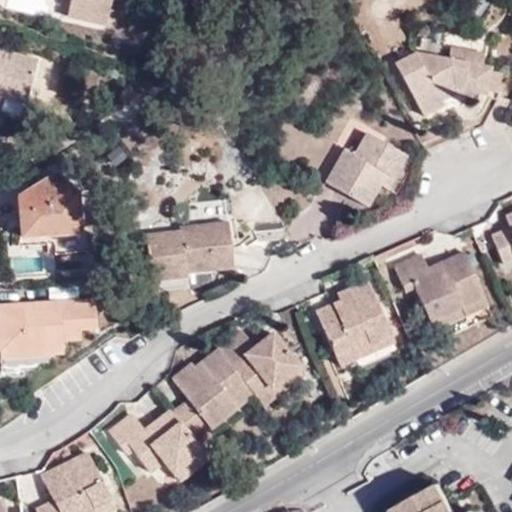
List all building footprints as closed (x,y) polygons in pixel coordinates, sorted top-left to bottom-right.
[(69,0),(68,6),(108,14),(110,0),(69,0)] [(106,24),(108,14),(68,6),(66,16),(106,24)] [(0,60),(11,64),(14,52),(0,47),(0,60)] [(442,104),(439,99),(435,92),(453,85),(471,88),(483,91),(488,64),(413,51),(394,61),(421,115),(442,104)] [(0,94),(1,94),(25,102),(38,59),(14,52),(11,64),(0,60),(0,94)] [(435,92),(439,99),(453,92),(470,95),(471,88),(453,85),(435,92)] [(384,172),(391,176),(404,154),(365,132),(352,152),(344,147),(323,181),(365,205),(377,184),(384,172)] [(384,188),(391,176),(384,172),(377,184),(384,188)] [(65,192),(76,192),(58,173),(18,194),(20,236),(79,232),(78,211),(65,211),(65,192)] [(78,211),(76,192),(65,192),(65,211),(78,211)] [(511,212),(504,216),(509,227),(491,235),(503,263),(511,258),(511,212)] [(148,281),(184,278),(184,273),(230,268),(229,249),(221,249),(220,241),(228,242),(226,223),(178,227),(178,231),(178,238),(162,239),(161,232),(143,234),(148,281)] [(41,243),(10,245),(12,273),(43,271),(41,243)] [(459,305),(463,313),(485,304),(462,251),(434,263),(437,268),(428,272),(425,266),(420,254),(394,265),(403,289),(413,286),(427,320),(459,305)] [(437,268),(434,263),(425,266),(428,272),(437,268)] [(184,288),(184,278),(148,281),(149,292),(184,288)] [(368,341),(390,332),(367,279),(336,292),(339,299),(341,304),(332,308),(331,303),(314,311),(337,363),(371,349),(368,341)] [(341,304),(339,299),(331,303),(332,308),(341,304)] [(2,329),(0,329),(0,356),(62,354),(62,341),(79,340),(79,328),(95,328),(93,300),(0,305),(0,321),(2,321),(2,329)] [(430,327),(463,313),(459,305),(427,320),(430,327)] [(251,391),(260,403),(275,391),(269,384),(296,363),(270,332),(252,345),(240,330),(217,347),(244,382),(251,391)] [(393,340),(390,332),(368,341),(371,349),(393,340)] [(244,382),(217,347),(198,361),(202,366),(195,371),(191,366),(189,363),(168,377),(186,401),(170,412),(187,434),(204,422),(206,425),(233,406),(225,396),(244,382)] [(198,361),(191,366),(195,371),(202,366),(198,361)] [(269,384),(275,391),(301,371),(296,363),(269,384)] [(233,406),(251,391),(244,382),(225,396),(233,406)] [(161,458),(169,469),(198,448),(187,434),(170,412),(167,409),(153,420),(157,425),(151,429),(147,424),(141,428),(129,413),(107,430),(122,451),(129,446),(147,469),(161,458)] [(153,420),(147,424),(151,429),(157,425),(153,420)] [(175,477),(204,456),(198,448),(169,469),(175,477)] [(94,511),(91,505),(108,497),(85,452),(38,476),(47,493),(51,491),(54,497),(50,499),(51,502),(34,510),(35,511),(94,511)] [(163,487),(173,477),(158,462),(148,472),(163,487)] [(453,511),(437,483),(402,502),(407,511),(453,511)] [(102,511),(113,507),(108,497),(91,505),(94,511),(102,511)] [(407,511),(402,502),(391,509),(393,511),(407,511)]
